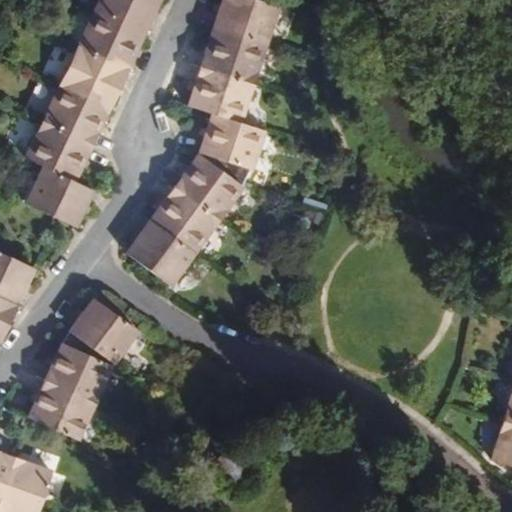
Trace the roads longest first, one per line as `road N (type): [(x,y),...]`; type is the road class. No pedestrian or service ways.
road 1 (residential): [(490,505),(336,383),(236,354),(86,262)]
road 2 (residential): [(196,0),(138,130),(140,181),(86,262)]
road 3 (residential): [(86,262),(0,378)]
